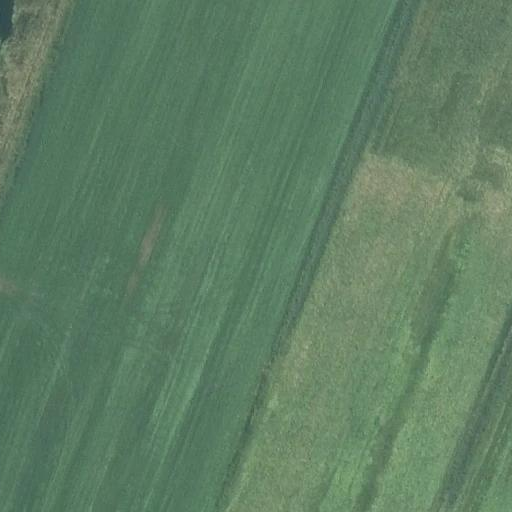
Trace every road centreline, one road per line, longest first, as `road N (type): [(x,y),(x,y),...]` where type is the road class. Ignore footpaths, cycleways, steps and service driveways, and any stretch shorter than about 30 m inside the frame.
road 1 (track): [(44,511),(242,0)]
road 2 (track): [(277,390),(0,283)]
